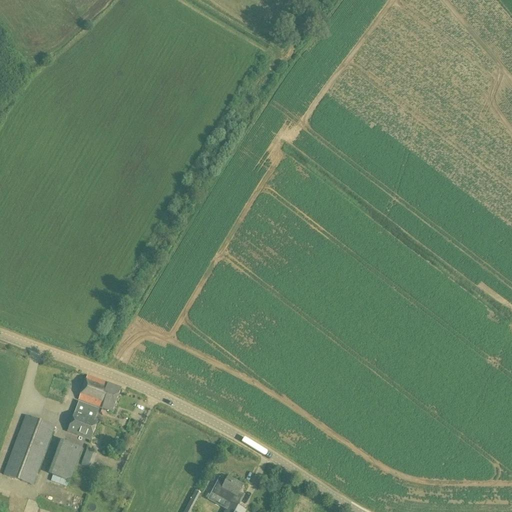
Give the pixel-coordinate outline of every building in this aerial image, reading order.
[(92,405),(102,408),(113,412),(121,389),(88,377),(79,400),(92,405)] [(99,410),(78,402),(67,433),(90,442),(98,421),(95,420),(99,410)] [(32,486),(54,427),(25,416),(3,475),(32,486)] [(70,482),(82,448),(60,440),(48,474),(70,482)] [(91,469),(96,454),(86,450),(81,465),(91,469)] [(237,497),(243,486),(228,478),(222,489),(237,497)] [(190,511),(200,494),(195,491),(183,511),(190,511)] [(245,511),(246,511),(229,502),(223,511),(245,511)]
